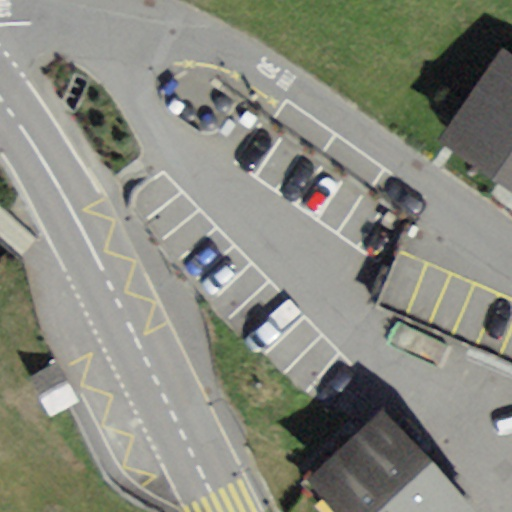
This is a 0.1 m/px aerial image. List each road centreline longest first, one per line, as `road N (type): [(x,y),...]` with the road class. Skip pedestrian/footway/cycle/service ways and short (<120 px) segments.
road 1 (residential): [(95,29),(159,158),(317,282),(511,505)]
road 2 (residential): [(95,29),(237,53),(511,240)]
road 3 (secondary): [(221,511),(90,243),(0,97)]
